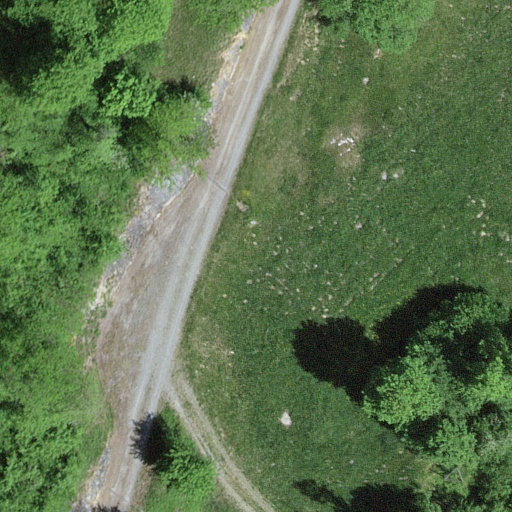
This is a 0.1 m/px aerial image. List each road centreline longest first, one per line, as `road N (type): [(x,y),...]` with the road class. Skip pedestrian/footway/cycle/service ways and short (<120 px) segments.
road 1 (track): [(102,511),(203,191),(276,0)]
road 2 (track): [(154,348),(222,469),(264,511)]
